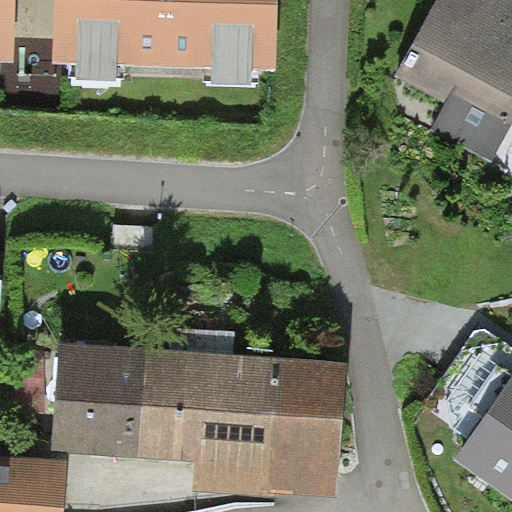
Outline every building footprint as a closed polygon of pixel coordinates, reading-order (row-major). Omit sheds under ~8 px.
[(0,0),(0,65),(14,66),(15,37),(16,0),(0,0)] [(55,0),(16,0),(15,37),(54,38),(55,0)] [(55,0),(54,38),(53,68),(277,74),(279,0),(55,0)] [(511,0),(437,0),(397,75),(448,102),(431,133),(491,165),(511,127),(511,0)] [(61,348),(52,454),(137,460),(145,354),(61,348)] [(279,364),(145,354),(137,460),(196,464),(193,495),(269,500),(270,494),(279,364)] [(346,369),(279,364),(270,494),(337,499),(346,369)] [(511,379),(454,463),(511,503),(511,379)] [(63,511),(66,465),(0,461),(0,511),(63,511)]
